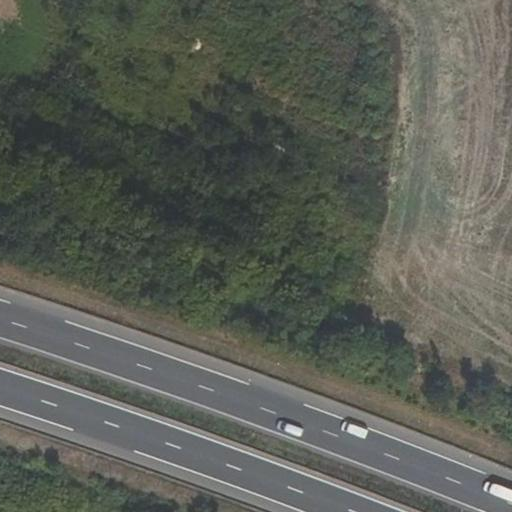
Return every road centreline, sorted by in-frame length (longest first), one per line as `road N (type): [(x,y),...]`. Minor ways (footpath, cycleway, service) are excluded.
road 1 (trunk): [(511,506),(251,403),(0,319)]
road 2 (trunk): [(0,388),(351,511)]
